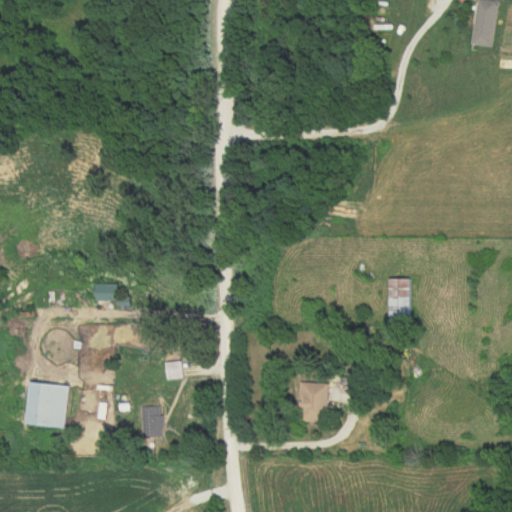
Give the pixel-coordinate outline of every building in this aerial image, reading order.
[(474,0),(469,45),(491,48),(496,2),(483,0),(474,0)] [(391,327),(411,327),(411,279),(391,279),(391,327)] [(120,302),(120,284),(97,284),(97,302),(120,302)] [(66,429),(70,387),(32,383),(28,426),(66,429)] [(303,423),(329,423),(329,415),(335,415),(335,408),(330,408),(330,384),(303,384),(303,423)] [(143,439),(162,439),(162,408),(143,408),(143,439)]
